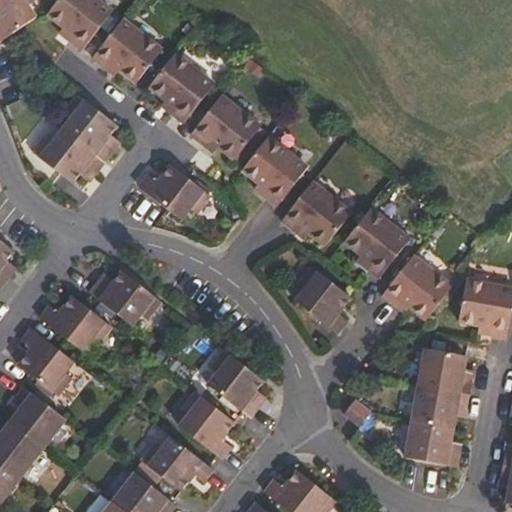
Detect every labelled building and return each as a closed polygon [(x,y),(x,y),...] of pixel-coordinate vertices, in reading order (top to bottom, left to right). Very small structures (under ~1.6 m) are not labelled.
[(0,0),(0,40),(22,25),(36,17),(36,16),(29,6),(37,1),(36,0),(0,0)] [(76,45),(82,50),(113,10),(99,0),(57,0),(48,11),(46,14),(63,27),(61,29),(71,37),(69,40),(76,45)] [(123,18),(92,57),(106,68),(108,65),(118,73),(119,72),(135,85),(143,76),(144,75),(164,50),(123,18)] [(59,32),(69,40),(71,37),(61,29),(59,32)] [(217,83),(177,52),(149,87),(166,100),(164,103),(174,111),(172,114),(184,123),(217,83)] [(113,74),(116,76),(118,73),(108,65),(106,68),(113,74)] [(63,129),(105,162),(114,149),(105,142),(111,135),(118,126),(117,125),(79,94),(65,113),(71,118),(63,129)] [(205,142),(215,149),(217,147),(235,161),(263,125),(223,94),(190,134),(203,144),(205,142)] [(161,105),(172,114),(174,111),(164,103),(161,105)] [(85,168),(94,175),(105,162),(63,129),(54,140),(48,135),(33,153),(38,157),(73,184),(80,175),(85,168)] [(105,142),(114,149),(118,144),(119,143),(119,142),(111,135),(105,142)] [(267,194),(265,197),(278,207),(309,167),(269,136),(242,170),(259,183),(257,186),(267,194)] [(203,144),(203,145),(208,149),(212,153),(215,149),(205,142),(203,144)] [(143,190),(167,208),(183,222),(192,210),(198,215),(213,197),(182,172),(181,172),(172,165),(159,181),(149,174),(143,183),(143,190)] [(80,175),(89,181),(94,175),(85,168),(80,175)] [(296,228),(306,236),(308,233),(325,247),(353,212),(312,181),(287,214),(282,221),(284,223),(293,230),(296,228)] [(254,189),(264,196),(265,197),(267,194),(257,186),(254,189)] [(367,268),(380,279),(411,238),(371,208),(344,242),(361,256),(359,258),(369,266),(367,268)] [(293,230),(299,234),(304,238),(306,236),(296,228),(293,230)] [(15,251),(0,239),(0,287),(1,289),(11,276),(1,268),(8,261),(15,251)] [(382,295),(396,305),(398,302),(408,311),(411,307),(426,319),(452,286),(453,284),(414,253),(389,286),(382,295)] [(357,261),(366,268),(367,268),(369,266),(359,258),(357,261)] [(1,268),(11,276),(17,268),(8,261),(1,268)] [(304,291),(295,302),(330,329),(338,335),(348,322),(339,315),(352,298),(312,267),(298,285),(304,291)] [(148,321),(163,302),(122,270),(122,271),(115,280),(105,273),(89,293),(99,301),(133,327),(141,315),(148,321)] [(492,331),(491,334),(508,337),(511,312),(511,286),(467,278),(459,322),(480,325),(478,329),(492,331)] [(98,346),(113,327),(72,296),(58,315),(47,307),(39,318),(83,353),(92,341),(98,346)] [(398,302),(396,305),(401,309),(406,313),(408,311),(398,302)] [(66,373),(75,362),(31,328),(21,341),(31,349),(18,366),(53,393),(58,397),(73,378),(66,373)] [(425,348),(419,385),(470,395),(472,380),(468,379),(470,370),(465,369),(468,356),(425,348)] [(252,398),(265,381),(240,363),(224,350),(210,369),(217,374),(208,386),(243,413),(251,419),(261,406),(252,398)] [(419,385),(412,421),(454,429),(457,417),(461,418),(463,409),(467,410),(470,395),(419,385)] [(10,422),(44,449),(67,420),(25,386),(14,400),(18,403),(12,410),(17,413),(10,422)] [(224,440),(236,423),(196,392),(181,411),(188,415),(178,427),(221,460),(233,447),(224,440)] [(18,403),(14,400),(9,407),(12,410),(18,403)] [(343,415),(360,428),(372,413),(355,400),(343,415)] [(412,421),(405,458),(456,467),(459,452),(456,451),(457,442),(452,441),(454,429),(412,421)] [(0,461),(21,478),(44,449),(10,422),(2,432),(0,430),(0,461)] [(204,483),(214,470),(171,436),(162,447),(157,443),(141,462),(182,493),(195,476),(204,483)] [(503,465),(511,466),(511,442),(510,451),(506,450),(504,461),(503,464),(503,465)] [(0,505),(21,478),(0,461),(0,505)] [(511,505),(511,466),(503,465),(503,467),(502,470),(500,481),(505,481),(503,490),(509,491),(506,504),(511,505)] [(297,471),(288,481),(284,487),(275,480),(264,494),(287,511),(329,511),(338,502),(297,471)] [(171,511),(177,505),(135,473),(112,502),(125,511),(171,511)] [(125,511),(112,502),(104,511),(125,511)] [(267,511),(256,503),(249,511),(267,511)]
